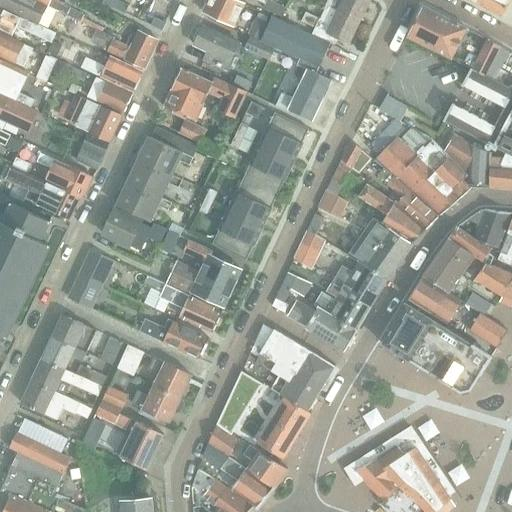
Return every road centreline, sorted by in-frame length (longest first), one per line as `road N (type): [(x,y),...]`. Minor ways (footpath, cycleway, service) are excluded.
road 1 (residential): [(403,0),(180,464),(181,511)]
road 2 (residential): [(0,406),(191,0)]
road 3 (residential): [(300,509),(326,410),(418,254),(465,204),(511,198)]
